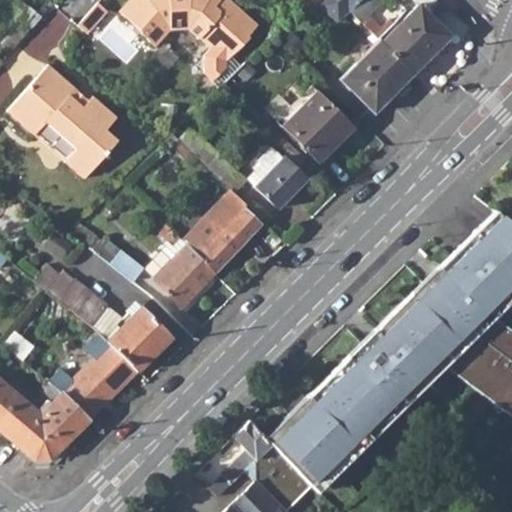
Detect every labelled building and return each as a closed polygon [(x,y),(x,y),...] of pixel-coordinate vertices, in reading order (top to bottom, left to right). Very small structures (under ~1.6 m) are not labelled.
[(202,75),(210,83),(223,71),(222,63),(228,57),(246,40),(243,38),(254,26),(225,0),(146,0),(144,1),(143,0),(127,0),(117,11),(139,31),(138,33),(151,47),(166,31),(184,30),(196,41),(197,39),(208,49),(202,56),(202,75)] [(320,0),(317,5),(337,21),(349,13),(350,11),(359,0),(320,0)] [(349,13),(361,25),(381,0),(359,0),(350,11),(349,13)] [(97,1),(77,23),(83,29),(92,18),(95,21),(106,8),(97,1)] [(418,4),(379,43),(412,74),(450,36),(418,4)] [(18,18),(31,29),(42,17),(28,6),(18,18)] [(341,78),(375,112),(412,74),(379,43),(378,41),(341,78)] [(239,69),(228,57),(222,63),(223,71),(210,83),(217,90),(239,69)] [(116,119),(92,97),(88,101),(48,65),(6,110),(33,134),(44,122),(73,148),(62,161),(81,178),(116,141),(105,131),(116,119)] [(282,127),(317,161),(351,126),(317,92),(282,127)] [(186,147),(218,179),(231,166),(198,135),(186,147)] [(255,186),(276,207),(300,182),(279,162),(255,186)] [(185,245),(213,273),(257,226),(239,209),(244,204),(230,190),(181,241),(185,245)] [(409,294),(374,330),(392,348),(380,360),(362,341),(306,397),(307,398),(265,440),(271,446),(255,461),(254,482),(284,511),(286,511),(331,468),(338,474),(361,452),(354,445),(378,420),(385,427),(430,383),(423,376),(443,356),(511,405),(511,332),(493,318),(485,313),(511,285),(511,224),(494,211),(436,269),(442,274),(416,300),(409,294)] [(155,229),(168,243),(175,236),(162,222),(155,229)] [(144,275),(151,281),(185,245),(181,241),(178,238),(144,275)] [(213,273),(185,245),(151,281),(180,308),(213,273)] [(111,265),(134,282),(141,272),(118,255),(111,265)] [(36,278),(59,297),(70,283),(46,265),(36,278)] [(73,279),(70,283),(59,297),(88,326),(106,305),(73,279)] [(511,285),(485,313),(493,318),(511,299),(511,285)] [(141,306),(105,342),(137,374),(173,338),(141,306)] [(374,330),(362,341),(380,360),(392,348),(374,330)] [(51,386),(88,423),(137,374),(105,342),(96,334),(48,383),(51,386)] [(423,376),(430,383),(445,368),(511,416),(511,405),(443,356),(423,376)] [(0,430),(36,461),(52,458),(88,423),(51,386),(31,406),(0,381),(0,430)] [(354,445),(361,452),(385,427),(378,420),(354,445)] [(209,490),(218,499),(244,472),(254,482),(255,461),(271,446),(265,440),(246,421),(230,436),(244,450),(220,474),(222,476),(209,490)] [(284,511),(254,482),(224,511),(284,511)]
